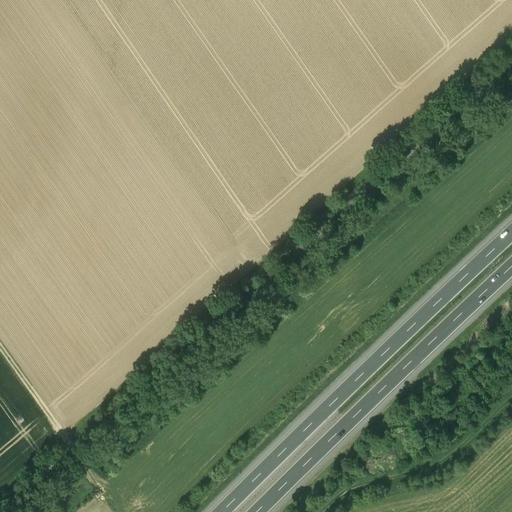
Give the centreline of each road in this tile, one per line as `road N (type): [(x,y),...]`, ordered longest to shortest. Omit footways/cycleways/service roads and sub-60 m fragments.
road 1 (track): [(511,42),(0,496)]
road 2 (motorway): [(511,233),(220,511)]
road 3 (motorway): [(259,511),(511,270)]
road 4 (track): [(320,511),(349,485),(428,469),(511,393)]
road 5 (track): [(113,511),(0,350)]
